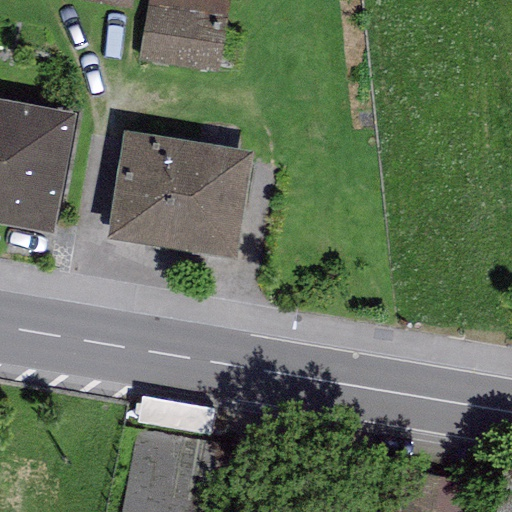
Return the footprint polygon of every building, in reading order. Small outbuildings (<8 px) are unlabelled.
[(132,0),(66,0),(67,1),(131,11),(132,0)] [(149,0),(140,60),(220,73),(231,0),(149,0)] [(71,123),(0,109),(0,233),(47,242),(71,123)] [(258,158),(124,136),(104,260),(238,281),(258,158)] [(123,511),(243,511),(259,410),(142,393),(123,511)] [(511,511),(511,478),(503,477),(496,511),(511,511)] [(424,511),(303,485),(296,511),(424,511)]
